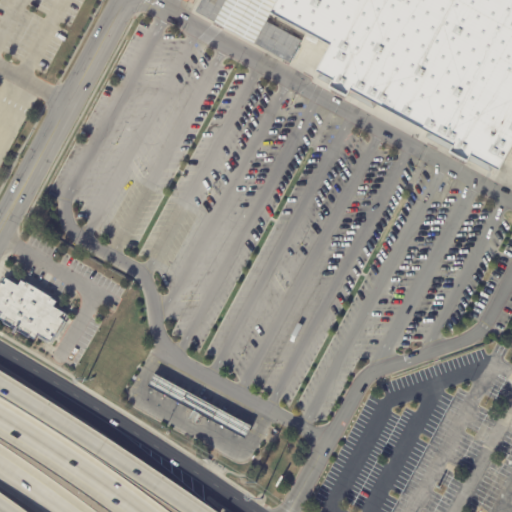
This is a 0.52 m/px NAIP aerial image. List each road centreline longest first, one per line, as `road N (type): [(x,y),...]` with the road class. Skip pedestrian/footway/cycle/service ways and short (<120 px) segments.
road 1 (residential): [(122,0),(0,224)]
road 2 (motorway): [(194,511),(0,384)]
road 3 (secondary): [(252,511),(88,409)]
road 4 (motorway): [(133,511),(0,421)]
road 5 (motorway): [(210,511),(88,409)]
